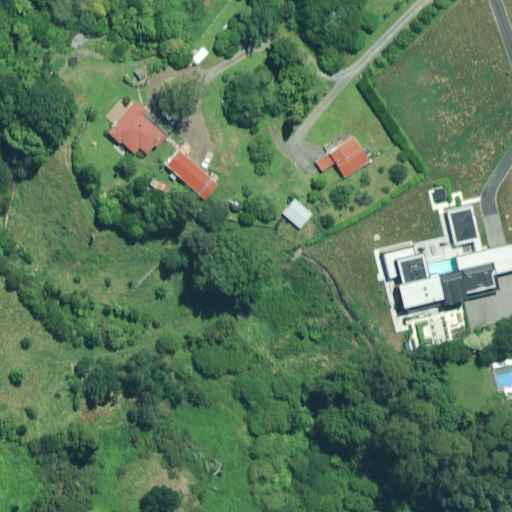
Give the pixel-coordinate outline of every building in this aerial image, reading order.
[(383,85),(370,94),(383,112),(396,102),(383,85)] [(148,115),(131,102),(106,136),(132,155),(136,148),(145,155),(163,132),(145,119),(148,115)] [(399,112),(386,120),(399,141),(412,133),(399,112)] [(369,163),(352,138),(314,162),(321,173),(334,164),(344,179),(369,163)] [(214,185),(176,152),(163,167),(201,200),(214,185)] [(418,162),(405,171),(412,182),(426,173),(418,162)] [(163,187),(152,178),(144,186),(155,196),(163,187)] [(310,215),(292,200),(280,214),(298,230),(310,215)]
